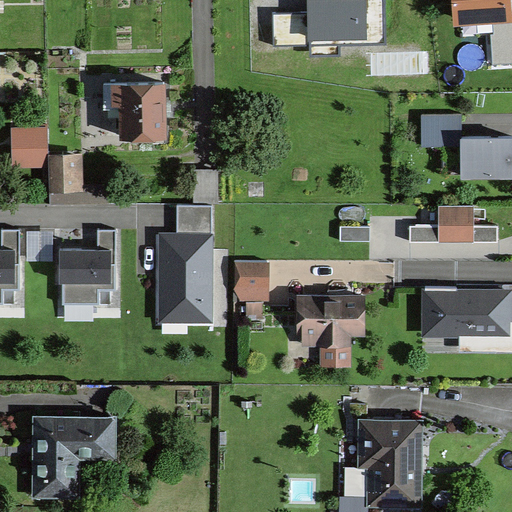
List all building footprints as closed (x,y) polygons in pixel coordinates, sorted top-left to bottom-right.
[(385,12),(384,0),(313,0),(313,7),(272,8),(273,41),(311,40),(311,31),(339,31),(339,40),(378,39),(378,12),(385,12)] [(163,81),(112,81),(112,99),(120,100),(121,133),(164,134),(163,81)] [(462,142),(462,134),(462,111),(422,111),(422,142),(462,142)] [(13,126),(14,149),(49,148),(48,125),(13,126)] [(511,133),(462,134),(462,172),(511,171),(511,133)] [(14,149),(14,161),(49,161),(49,148),(14,149)] [(54,170),(54,171),(75,171),(75,154),(54,153),(54,159),(51,158),(51,169),(54,170)] [(217,166),(194,166),(194,196),(218,196),(217,166)] [(54,171),(54,185),(75,186),(75,182),(75,171),(54,171)] [(49,185),(50,200),(95,200),(95,182),(75,182),(75,186),(54,185),(49,185)] [(178,231),(163,231),(163,251),(168,251),(168,269),(163,269),(163,306),(188,306),(188,315),(211,315),(211,232),(213,232),(213,200),(178,201),(178,231)] [(473,201),(441,201),(441,221),(411,221),(410,237),(498,237),(498,221),(473,221),(473,201)] [(341,222),(341,237),(370,238),(370,223),(341,222)] [(0,298),(4,299),(4,285),(20,285),(21,259),(22,259),(22,225),(3,225),(3,252),(0,252),(0,298)] [(82,246),(62,246),(62,276),(65,276),(65,299),(100,299),(100,285),(117,285),(118,225),(99,225),(99,252),(82,252),(82,246)] [(267,257),(236,257),(235,291),(242,291),(267,291),(267,257)] [(474,327),(474,330),(473,348),(511,347),(511,317),(510,317),(510,288),(465,287),(465,297),(457,297),(458,283),(426,283),(426,330),(462,330),(462,327),(474,327)] [(267,291),(242,291),(242,300),(266,300),(267,291)] [(317,331),(318,341),(348,341),(349,330),(362,330),(362,294),(303,293),(302,329),(317,331)] [(302,341),(318,341),(317,331),(302,329),(302,341)] [(114,414),(37,413),(36,434),(41,434),(41,451),(36,451),(35,491),(77,491),(78,452),(113,452),(114,414)] [(373,443),(372,461),(372,499),(417,500),(418,460),(422,460),(423,418),(362,417),(362,443),(373,443)] [(362,460),(372,461),(373,443),(362,443),(362,460)]
